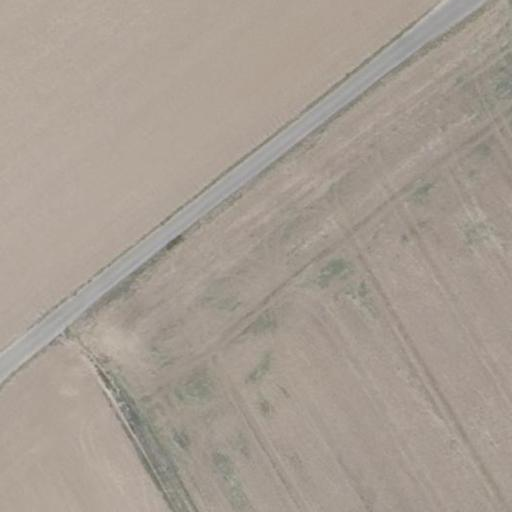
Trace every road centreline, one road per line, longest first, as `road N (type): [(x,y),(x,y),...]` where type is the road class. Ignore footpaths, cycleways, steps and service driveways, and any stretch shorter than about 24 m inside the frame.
road 1 (unclassified): [(0,370),(458,0)]
road 2 (track): [(65,312),(179,511)]
